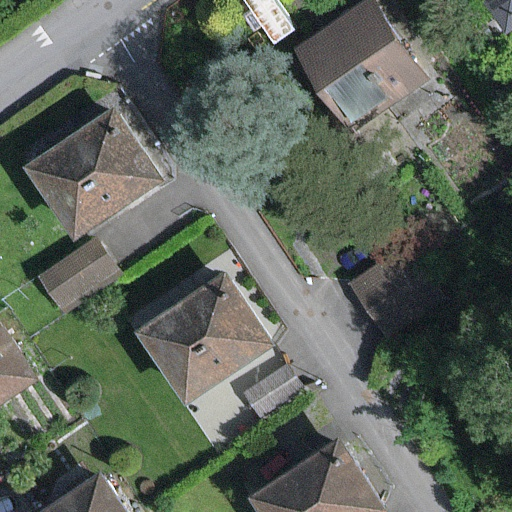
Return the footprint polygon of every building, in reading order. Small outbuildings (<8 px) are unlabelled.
[(429,78),(373,0),(304,49),(360,127),(429,78)] [(511,0),(484,0),(509,35),(511,33),(511,0)] [(173,181),(121,106),(31,168),(83,243),(173,181)] [(120,278),(95,242),(39,280),(63,316),(120,278)] [(439,296),(408,250),(360,283),(392,328),(439,296)] [(281,346),(231,272),(147,329),(197,403),(281,346)] [(0,411),(47,379),(0,309),(0,411)] [(302,386),(289,367),(251,393),(264,412),(302,386)] [(395,511),(347,439),(261,496),(271,511),(395,511)] [(134,511),(108,474),(53,511),(134,511)]
